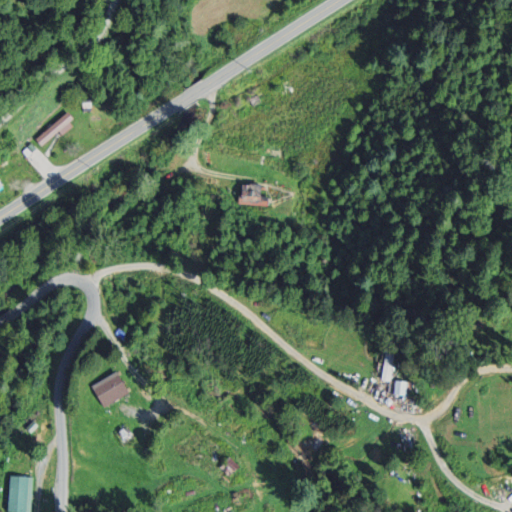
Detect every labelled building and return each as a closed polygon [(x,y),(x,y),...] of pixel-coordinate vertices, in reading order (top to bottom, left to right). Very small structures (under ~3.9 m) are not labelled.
[(29,138),(36,148),(69,123),(62,114),(29,138)] [(238,206),(268,206),(268,185),(238,185),(238,206)] [(384,380),(395,382),(404,339),(393,337),(384,380)] [(93,385),(102,407),(130,395),(120,373),(93,385)] [(409,395),(412,383),(402,381),(399,392),(409,395)] [(115,436),(122,447),(133,439),(126,428),(115,436)] [(175,448),(183,461),(209,445),(201,432),(175,448)] [(12,511),(21,511),(32,511),(36,477),(15,475),(12,511)]
